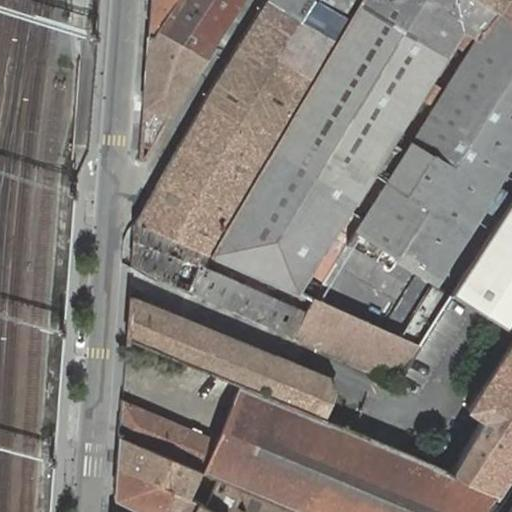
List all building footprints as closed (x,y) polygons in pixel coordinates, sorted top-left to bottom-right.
[(136,221),(204,251),(211,254),(360,0),(266,0),(208,90),(136,221)] [(156,29),(174,0),(150,0),(139,157),(144,160),(204,57),(156,29)] [(174,0),(156,29),(204,57),(241,0),(174,0)] [(360,0),(211,254),(211,255),(296,293),(306,278),(343,219),(372,173),(387,182),(413,141),(398,132),(462,30),(476,39),(503,0),(360,0)] [(511,198),(511,0),(503,0),(476,39),(413,141),(387,182),(354,234),(451,294),(511,198)] [(511,198),(451,294),(508,331),(511,333),(511,198)] [(162,280),(294,338),(305,311),(199,264),(204,251),(136,221),(134,223),(131,263),(162,280)] [(327,371),(127,291),(123,336),(235,382),(321,417),(334,390),(327,371)] [(294,338),(395,383),(420,342),(312,295),(305,311),(294,338)] [(494,490),(511,463),(511,333),(508,331),(461,403),(477,414),(447,470),(494,490)] [(321,417),(235,382),(218,422),(212,436),(199,469),(301,511),(479,511),(494,490),(321,417)] [(212,436),(121,397),(118,435),(199,469),(212,436)] [(301,511),(199,469),(118,435),(116,465),(171,489),(196,502),(215,511),(301,511)] [(159,511),(171,489),(116,465),(113,496),(115,499),(142,511),(159,511)] [(171,489),(159,511),(190,511),(196,502),(171,489)] [(190,511),(215,511),(196,502),(190,511)]
